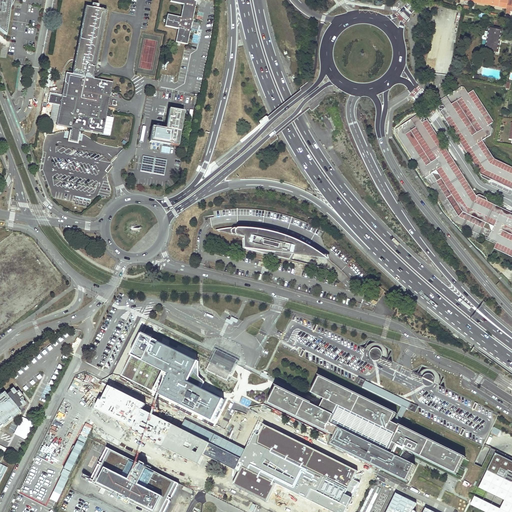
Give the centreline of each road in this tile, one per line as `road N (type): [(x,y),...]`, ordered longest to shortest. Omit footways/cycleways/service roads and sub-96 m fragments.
road 1 (motorway): [(511,344),(419,268),(332,176),(282,87),(257,0)]
road 2 (motorway): [(243,0),(271,94),(308,163),(376,245),(457,318)]
road 3 (unclassified): [(180,267),(395,326),(511,400)]
road 4 (motorway): [(511,335),(444,272),(384,189),(350,116),(358,89)]
road 5 (motorway): [(205,189),(254,181),(310,196),(457,318)]
road 6 (secondary): [(377,87),(382,139),(396,169),(511,309)]
road 7 (motorway): [(231,0),(224,100),(204,166),(182,195)]
road 8 (secondary): [(327,60),(317,83),(182,195)]
road 9 (secondary): [(205,189),(306,100),(341,82)]
road 10 (unknown): [(267,503),(290,456),(300,455),(304,463),(282,511)]
road 11 (residential): [(49,207),(0,94)]
